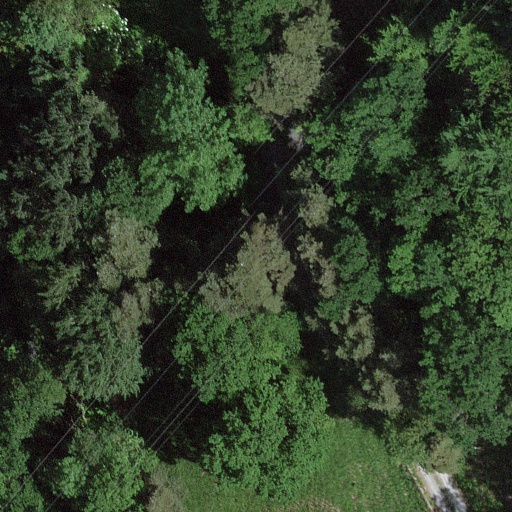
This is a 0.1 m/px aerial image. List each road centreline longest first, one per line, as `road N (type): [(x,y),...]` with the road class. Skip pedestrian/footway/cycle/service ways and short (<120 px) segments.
road 1 (track): [(456,511),(289,216),(276,112),(249,0)]
road 2 (track): [(511,158),(462,100),(414,0)]
